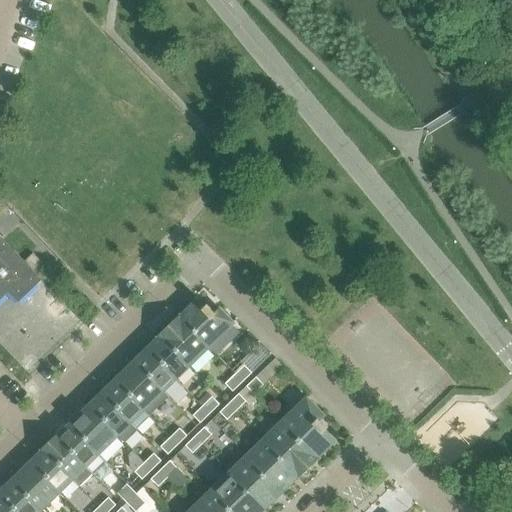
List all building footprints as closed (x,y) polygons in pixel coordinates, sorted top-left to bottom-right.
[(74,0),(69,0),(25,124),(92,148),(63,228),(134,253),(179,127),(111,102),(139,23),(74,0)] [(0,301),(9,293),(18,302),(42,280),(25,262),(3,239),(0,241),(0,301)] [(43,263),(33,253),(25,262),(34,271),(43,263)] [(208,348),(233,323),(219,309),(214,313),(207,305),(205,307),(198,300),(181,317),(179,316),(178,316),(208,348)] [(208,348),(178,316),(159,335),(189,366),(208,348)] [(189,366),(159,335),(158,336),(159,338),(147,350),(176,379),(189,366)] [(176,379),(147,350),(131,365),(160,395),(165,400),(181,384),(176,379)] [(160,395),(131,365),(115,381),(144,410),(160,395)] [(242,382),(252,373),(245,366),(235,375),(242,382)] [(233,392),(242,382),(235,375),(225,384),(233,392)] [(254,394),(264,385),(256,377),(247,387),(254,394)] [(148,415),(144,410),(115,381),(102,394),(131,423),(135,428),(148,415)] [(131,423),(102,394),(89,406),(118,436),(131,423)] [(237,411),(246,402),(239,394),(229,403),(237,411)] [(210,414),(220,405),(212,397),(203,406),(210,414)] [(325,430),(327,428),(320,420),(324,416),(307,398),(282,423),(318,460),(319,459),(318,458),(335,440),(325,430)] [(227,420),(237,411),(229,403),(220,413),(227,420)] [(118,436),(89,406),(73,422),(102,451),(118,436)] [(201,423),(210,414),(203,406),(193,416),(201,423)] [(106,456),(102,451),(73,422),(58,437),(56,435),(55,436),(85,467),(90,471),(106,456)] [(318,460),(282,423),(264,439),(301,477),(318,460)] [(202,444),(212,435),(205,427),(195,437),(202,444)] [(178,445),(187,436),(180,428),(170,438),(178,445)] [(85,467),(55,436),(42,448),(72,480),(85,467)] [(193,454),(202,444),(195,437),(185,446),(193,454)] [(168,455),(178,445),(170,438),(161,447),(168,455)] [(301,477),(264,439),(247,456),(282,492),(299,476),(300,478),(301,477)] [(72,480),(42,448),(41,450),(43,451),(28,466),(56,495),(72,480)] [(152,471),(161,461),(154,454),(144,463),(152,471)] [(282,492),(247,456),(230,473),(265,509),(282,492)] [(168,478),(178,468),(170,461),(161,470),(168,478)] [(142,480),(152,471),(144,463),(135,472),(142,480)] [(56,495),(28,466),(11,482),(40,511),(56,495)] [(158,487),(168,478),(161,470),(151,479),(158,487)] [(261,511),(265,509),(230,473),(213,490),(234,511),(261,511)] [(39,511),(40,511),(11,482),(0,492),(0,495),(16,511),(39,511)] [(124,501),(134,492),(127,484),(117,494),(124,501)] [(234,511),(213,490),(196,506),(201,511),(234,511)] [(132,509),(142,499),(134,492),(124,501),(132,509)] [(16,511),(0,495),(0,511),(16,511)] [(103,511),(109,511),(116,505),(109,498),(99,507),(103,511)]
